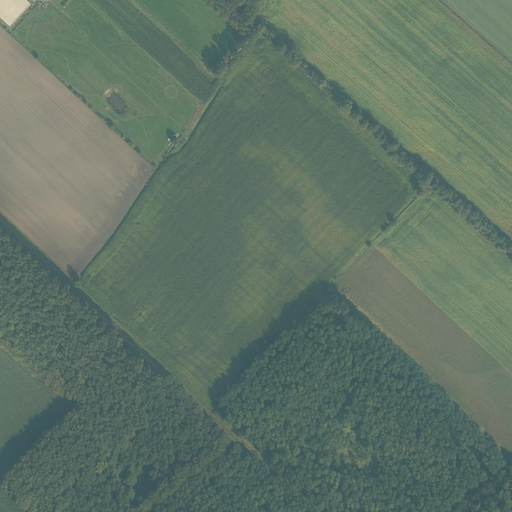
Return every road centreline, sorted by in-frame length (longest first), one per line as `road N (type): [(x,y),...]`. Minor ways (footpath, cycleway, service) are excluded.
road 1 (track): [(0,219),(282,487)]
road 2 (track): [(221,417),(313,322),(339,318),(338,335),(241,437)]
road 3 (track): [(468,497),(449,457),(423,447),(399,398),(349,384)]
road 4 (track): [(383,511),(354,487),(290,456),(264,458),(241,437)]
road 5 (track): [(453,509),(403,465),(354,445),(339,413)]
road 6 (track): [(507,466),(420,380),(399,398)]
road 7 (track): [(287,456),(340,412),(351,375),(347,338)]
road 8 (track): [(222,76),(208,77),(130,0)]
